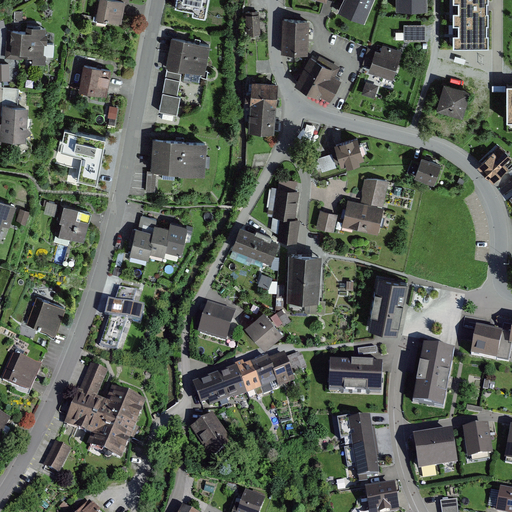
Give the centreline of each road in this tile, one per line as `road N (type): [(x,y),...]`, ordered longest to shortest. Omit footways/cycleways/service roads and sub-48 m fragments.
road 1 (residential): [(0,497),(58,390),(107,254),(157,0)]
road 2 (residential): [(297,105),(282,149),(191,315),(187,401)]
road 3 (residential): [(503,288),(492,200),(460,159),(297,105)]
road 4 (residential): [(421,511),(397,430),(405,352),(442,311),(503,288)]
road 5 (residential): [(135,511),(154,438),(187,401)]
